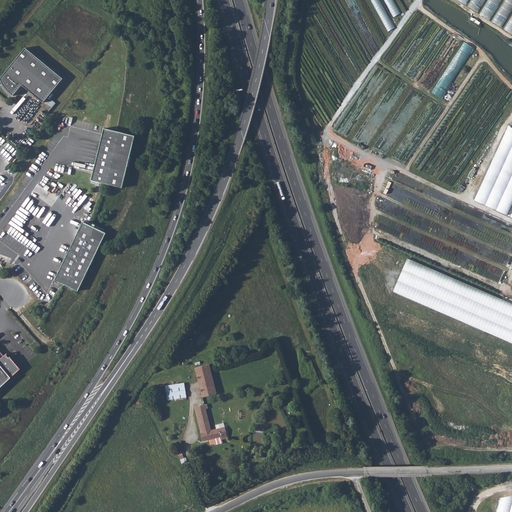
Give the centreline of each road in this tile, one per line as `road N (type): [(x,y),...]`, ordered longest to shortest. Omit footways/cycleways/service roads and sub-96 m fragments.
road 1 (trunk): [(200,0),(198,114),(171,232),(128,326),(5,511)]
road 2 (trunk): [(421,511),(321,260),(238,0)]
road 3 (trunk): [(224,0),(309,265),(407,511)]
road 4 (trunk): [(116,373),(172,287),(225,180),(271,0)]
road 5 (trunk): [(12,511),(116,373)]
road 6 (trunk): [(24,511),(116,373)]
road 7 (unclassified): [(511,467),(353,473)]
road 8 (unknown): [(511,119),(464,197),(511,222)]
road 9 (unclassified): [(353,473),(296,478),(220,511)]
